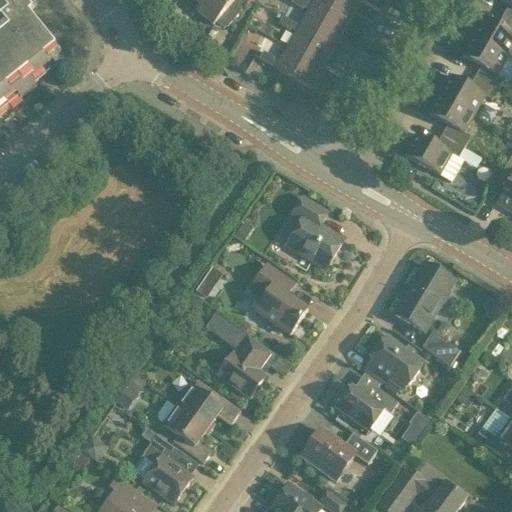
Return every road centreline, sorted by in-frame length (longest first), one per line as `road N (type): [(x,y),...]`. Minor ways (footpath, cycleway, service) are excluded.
road 1 (residential): [(218,511),(424,219)]
road 2 (tertiary): [(335,170),(187,92),(136,41)]
road 3 (residential): [(335,170),(430,0)]
road 4 (residential): [(0,176),(136,41)]
